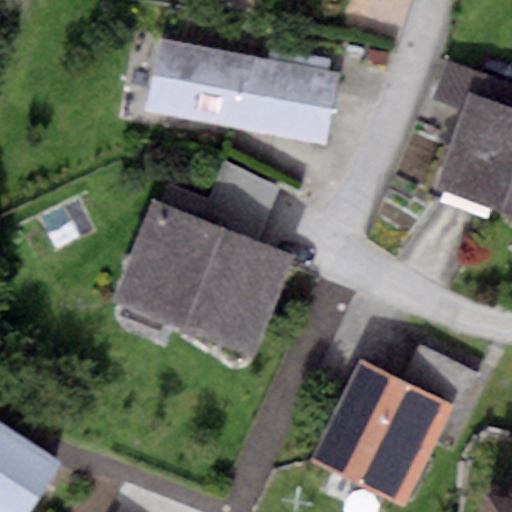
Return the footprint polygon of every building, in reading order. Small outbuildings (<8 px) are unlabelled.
[(341,65),(154,35),(142,113),(329,142),(341,65)] [(511,111),(465,96),(434,191),(511,216),(511,111)] [(293,261),(144,203),(106,301),(254,359),(293,261)] [(450,406),(358,361),(309,459),(401,504),(450,406)] [(25,511),(56,460),(0,426),(0,511),(25,511)] [(505,493),(468,486),(463,511),(511,511),(511,476),(508,476),(505,493)]
